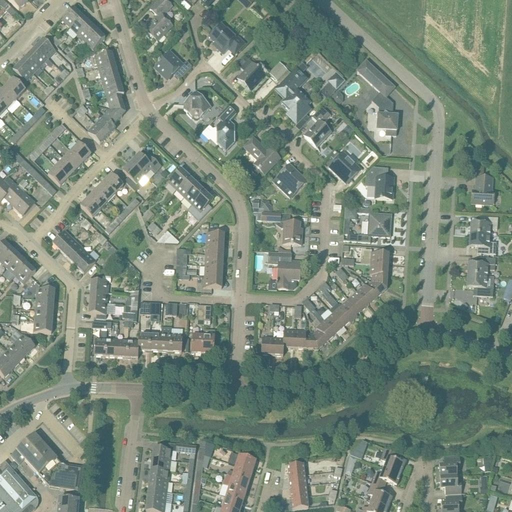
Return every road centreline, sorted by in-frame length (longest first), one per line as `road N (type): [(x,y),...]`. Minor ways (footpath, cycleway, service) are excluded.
road 1 (residential): [(239,300),(285,302),(316,280),(322,193),(199,70)]
road 2 (residential): [(239,300),(237,202),(143,105)]
road 3 (residential): [(423,334),(437,110)]
road 4 (tertiary): [(234,395),(314,396),(382,349),(423,334)]
road 5 (unclassified): [(66,390),(70,285),(27,245)]
road 6 (residential): [(324,0),(437,110)]
road 7 (unclassified): [(123,511),(137,388)]
